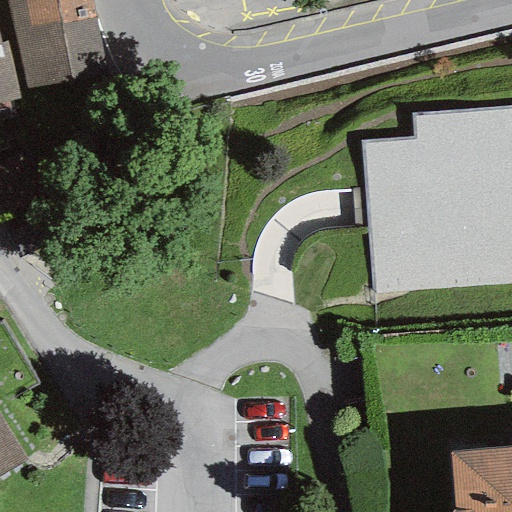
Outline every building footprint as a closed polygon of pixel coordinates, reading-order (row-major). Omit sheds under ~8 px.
[(0,0),(0,103),(27,97),(4,0),(0,0)] [(89,0),(4,0),(27,97),(27,102),(108,85),(89,0)] [(511,102),(365,112),(381,289),(511,285),(511,102)] [(0,416),(0,475),(26,459),(0,416)] [(511,511),(511,448),(449,453),(452,511),(511,511)]
